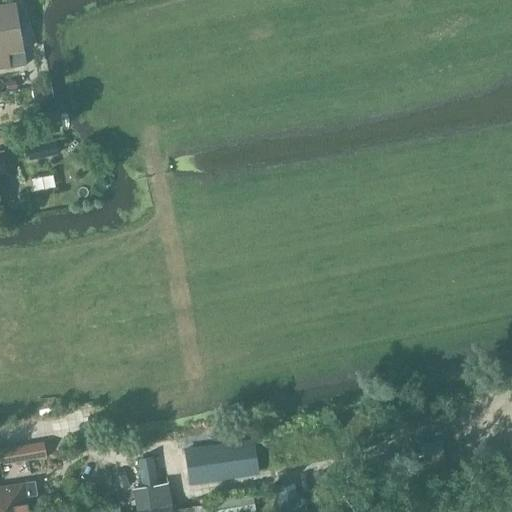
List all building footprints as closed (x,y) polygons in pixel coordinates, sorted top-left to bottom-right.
[(0,54),(8,53),(24,51),(16,3),(0,6),(0,54)] [(8,53),(0,54),(0,69),(10,67),(8,53)] [(0,131),(0,143),(11,142),(9,130),(0,131)] [(184,448),(190,484),(240,477),(259,474),(254,438),(232,441),(230,429),(200,434),(202,446),(184,448)] [(0,455),(1,460),(11,458),(16,457),(17,462),(49,454),(46,441),(9,450),(0,452),(0,455)] [(210,511),(209,504),(171,510),(167,484),(157,485),(152,457),(138,459),(143,488),(132,490),(136,511),(121,511),(110,464),(98,467),(108,511),(210,511)] [(34,482),(24,484),(0,487),(0,511),(28,511),(26,496),(36,495),(34,482)] [(256,511),(256,497),(217,497),(217,511),(256,511)]
